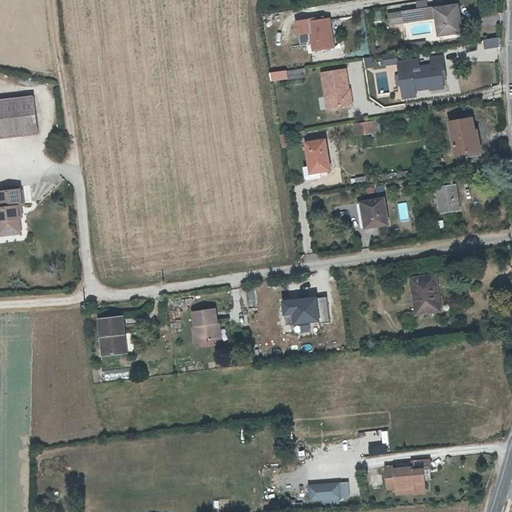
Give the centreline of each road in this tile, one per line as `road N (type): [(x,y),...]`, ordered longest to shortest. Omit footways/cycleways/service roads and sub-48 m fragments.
road 1 (residential): [(511,234),(103,294),(91,278),(68,116)]
road 2 (unknown): [(294,18),(415,0)]
